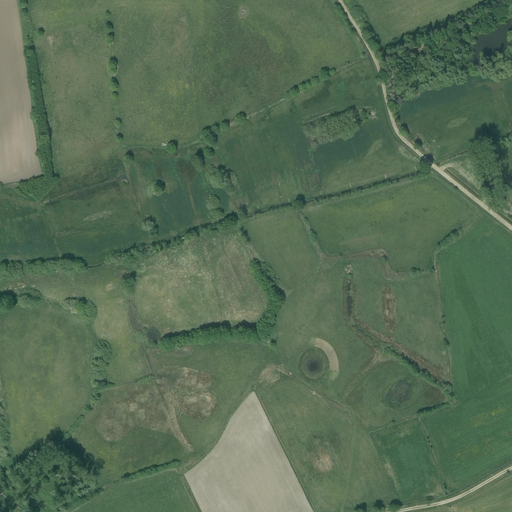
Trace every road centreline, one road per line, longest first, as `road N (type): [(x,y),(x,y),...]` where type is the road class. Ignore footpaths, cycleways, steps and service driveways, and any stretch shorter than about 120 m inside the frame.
road 1 (track): [(511,229),(398,135),(376,63),(339,0)]
road 2 (track): [(511,470),(450,500),(394,511)]
